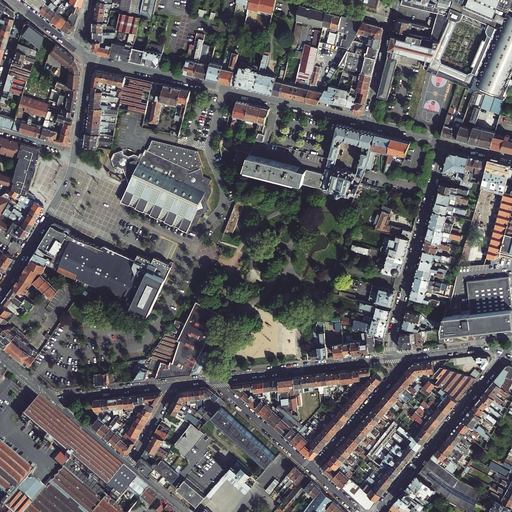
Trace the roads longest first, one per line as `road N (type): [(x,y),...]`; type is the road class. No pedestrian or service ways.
road 1 (residential): [(195,246),(157,324),(66,330),(33,382)]
road 2 (residential): [(443,141),(389,358)]
road 3 (residential): [(504,354),(377,511)]
road 4 (residential): [(218,378),(389,358)]
road 5 (residential): [(224,89),(208,149),(223,203),(195,246)]
road 6 (residential): [(312,468),(409,356)]
road 7 (secondary): [(366,122),(224,89)]
road 8 (residential): [(64,186),(195,246)]
road 9 (secondary): [(224,89),(88,57)]
road 10 (residential): [(218,378),(312,468)]
road 11 (tertiary): [(0,290),(64,186)]
road 12 (residential): [(51,398),(172,384)]
